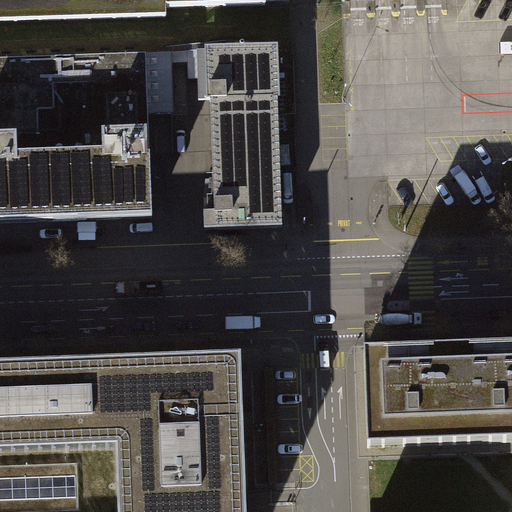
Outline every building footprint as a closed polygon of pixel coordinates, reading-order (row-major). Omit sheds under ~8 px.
[(0,0),(0,21),(167,17),(166,8),(166,0),(0,0)] [(166,0),(166,8),(266,6),(265,0),(166,0)] [(283,228),(279,115),(276,50),(205,53),(206,80),(207,103),(211,103),(215,213),(204,214),(205,231),(283,228)] [(294,50),(276,50),(279,115),(296,114),(294,50)] [(146,55),(148,115),(175,115),(173,65),(188,64),(188,81),(206,80),(205,53),(146,55)] [(148,115),(146,55),(0,60),(0,223),(152,218),(151,185),(148,115)] [(511,348),(359,355),(363,439),(398,438),(398,448),(511,443),(511,348)] [(0,511),(246,511),(242,360),(0,368),(0,511)]
